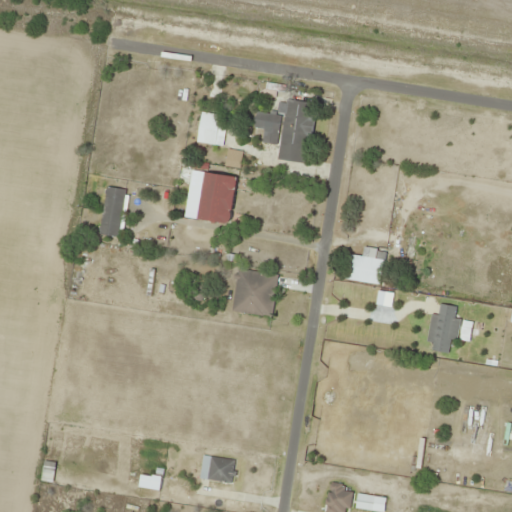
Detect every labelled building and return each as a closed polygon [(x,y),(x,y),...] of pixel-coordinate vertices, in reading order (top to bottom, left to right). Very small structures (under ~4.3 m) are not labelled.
[(277,159),(305,163),(314,104),(279,99),(277,114),(256,110),(254,127),(264,129),(262,142),(279,144),(277,159)] [(225,125),(218,124),(220,114),(201,111),(197,141),(222,146),(225,125)] [(226,165),(240,166),(241,151),(228,150),(226,165)] [(236,176),(204,172),(198,219),(231,223),(236,176)] [(121,238),(128,190),(106,186),(99,234),(121,238)] [(381,285),(384,259),(376,258),(377,249),(364,247),(363,256),(349,254),(345,280),(381,285)] [(231,311),(271,317),(277,275),(237,269),(231,311)] [(457,340),(460,318),(455,317),(456,306),(439,304),(438,312),(433,311),(427,350),(449,353),(451,339),(457,340)] [(232,483),(234,459),(202,455),(200,480),(232,483)] [(41,481),(52,482),(55,463),(44,461),(41,481)] [(140,488),(160,488),(160,476),(140,476),(140,488)] [(396,511),(400,496),(384,493),(380,511),(396,511)]
